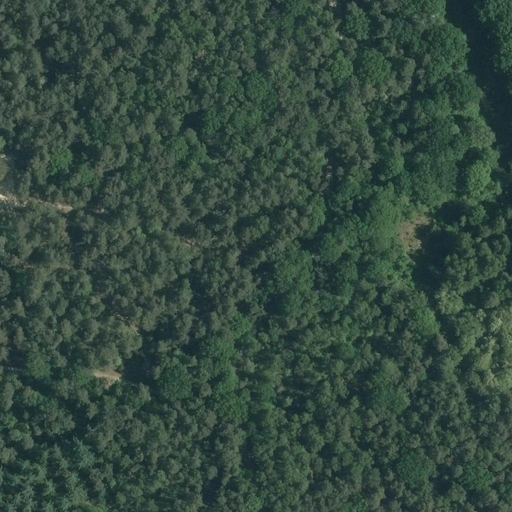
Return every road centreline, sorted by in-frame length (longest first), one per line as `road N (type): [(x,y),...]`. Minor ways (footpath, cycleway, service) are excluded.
road 1 (track): [(332,0),(323,228),(239,355),(238,412),(261,511)]
road 2 (track): [(238,412),(88,374),(0,368)]
